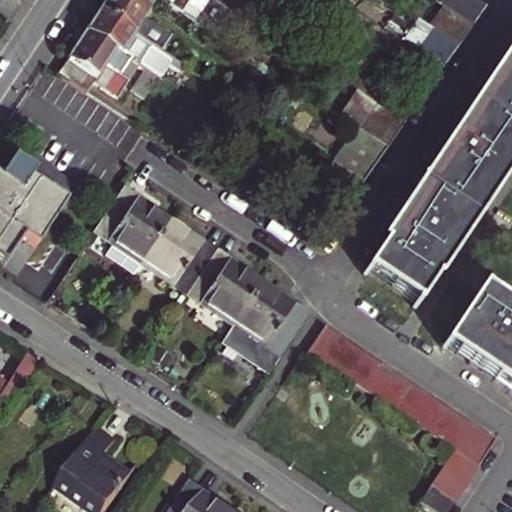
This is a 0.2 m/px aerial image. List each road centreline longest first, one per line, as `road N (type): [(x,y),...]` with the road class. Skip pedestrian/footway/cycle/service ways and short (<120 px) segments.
road 1 (residential): [(0,305),(312,511)]
road 2 (residential): [(511,6),(320,290)]
road 3 (residential): [(511,427),(342,317),(320,290)]
road 4 (residential): [(320,290),(141,157)]
